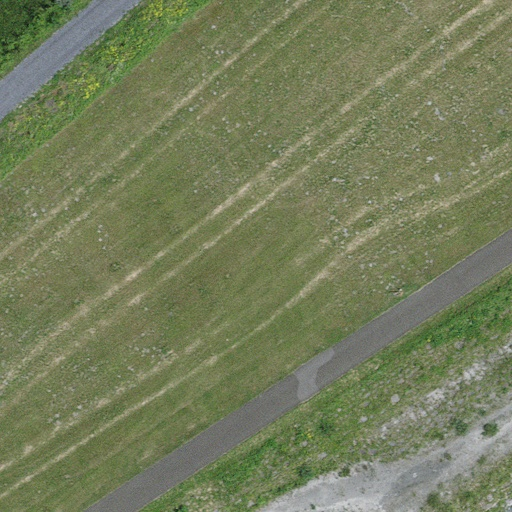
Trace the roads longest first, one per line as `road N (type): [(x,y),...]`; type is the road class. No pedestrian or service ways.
road 1 (track): [(511,250),(115,511)]
road 2 (track): [(290,511),(339,489),(407,489),(511,415)]
road 3 (track): [(0,125),(149,0)]
